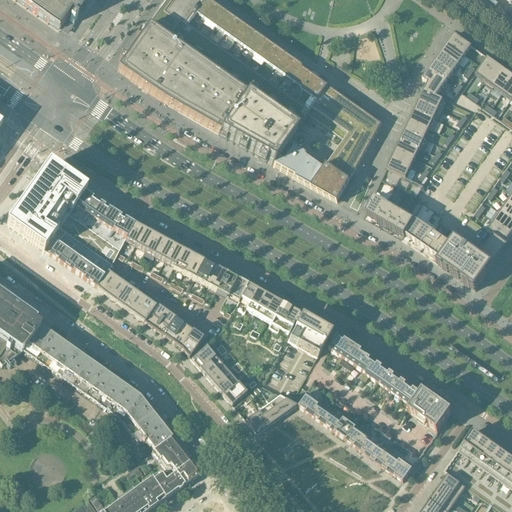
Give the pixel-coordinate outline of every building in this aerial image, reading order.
[(8,0),(47,26),(58,34),(58,33),(60,31),(59,32),(67,37),(75,24),(75,23),(86,7),(80,2),(81,0),(8,0)] [(277,66),(267,59),(258,52),(248,45),(238,38),(228,31),(219,24),(209,18),(199,11),(205,2),(202,0),(168,0),(143,37),(138,43),(126,61),(121,68),(119,70),(116,74),(119,77),(126,81),(131,84),(133,86),(141,92),(149,97),(155,101),(159,104),(163,107),(170,111),(175,114),(187,121),(196,126),(208,133),(218,138),(219,138),(226,142),(238,150),(245,153),(258,161),(265,165),(272,169),(288,146),(308,118),(329,89),(323,85),(316,94),(307,87),(297,80),(287,73),(277,66)] [(212,6),(205,2),(199,11),(209,18),(215,9),(212,6)] [(218,11),(215,9),(209,18),(219,24),(225,16),(218,11)] [(231,20),(225,16),(219,24),(228,31),(234,23),(231,20)] [(238,25),(234,23),(228,31),(238,38),(244,30),(238,25)] [(251,34),(244,30),(238,38),(248,45),(254,36),(251,34)] [(258,39),(254,36),(248,45),(258,52),(264,43),(258,39)] [(454,36),(447,46),(465,58),(471,49),(454,36)] [(266,45),(264,43),(258,52),(267,59),(274,50),(270,48),(266,45)] [(447,46),(441,54),(460,68),(463,70),(469,61),(465,58),(447,46)] [(277,53),(274,50),(267,59),(277,66),(283,57),(277,53)] [(441,54),(435,63),(452,76),(454,77),(460,68),(441,54)] [(290,62),(283,57),(277,66),(287,73),(293,64),(290,62)] [(481,69),(475,77),(484,83),(484,84),(496,66),(487,60),(481,69)] [(435,63),(429,72),(446,84),(452,76),(435,63)] [(297,67),(293,64),(287,73),(297,80),(303,71),(297,67)] [(484,83),(482,85),(483,86),(492,92),(505,73),(496,66),(484,84),(484,83)] [(310,76),(303,71),(297,80),(307,87),(313,78),(310,76)] [(429,72),(422,81),(427,85),(424,92),(436,98),(439,94),(443,96),(450,87),(446,84),(429,72)] [(492,92),(490,94),(499,101),(502,96),(511,81),(511,77),(505,73),(492,92)] [(316,80),(313,78),(307,87),(316,94),(323,85),(316,80)] [(511,81),(502,96),(511,102),(511,100),(511,81)] [(324,171),(288,146),(272,169),(276,171),(310,190),(337,205),(349,183),(353,177),(381,126),(363,114),(330,90),(329,89),(308,118),(344,143),(327,167),(324,171)] [(424,92),(419,103),(442,114),(447,104),(436,98),(424,92)] [(419,103),(414,113),(438,124),(442,114),(419,103)] [(414,113),(410,122),(429,132),(439,136),(443,126),(438,124),(414,113)] [(410,122),(405,132),(424,141),(429,132),(410,122)] [(405,132),(401,142),(420,151),(419,152),(424,154),(424,153),(429,143),(424,141),(405,132)] [(401,142),(396,152),(415,161),(419,152),(420,151),(401,142)] [(396,152),(391,162),(410,171),(415,161),(396,152)] [(391,162),(387,171),(406,180),(410,171),(391,162)] [(14,216),(6,228),(7,229),(43,254),(58,233),(59,231),(69,218),(75,208),(84,196),(86,194),(65,179),(50,168),(48,167),(43,174),(45,175),(43,179),(41,177),(34,187),(36,188),(34,191),(32,190),(25,200),(27,201),(25,204),(23,203),(16,212),(18,213),(16,217),(14,216)] [(386,172),(381,184),(394,190),(404,195),(414,199),(416,200),(424,189),(406,180),(387,171),(386,172)] [(95,203),(84,196),(75,208),(85,215),(87,216),(95,203)] [(373,200),(365,217),(376,223),(385,206),(373,200)] [(106,210),(95,203),(87,216),(88,217),(98,223),(106,210)] [(511,210),(504,205),(498,214),(511,223),(511,210)] [(385,206),(376,223),(385,228),(394,212),(385,206)] [(118,219),(106,210),(98,223),(110,231),(111,232),(118,219)] [(492,210),(486,219),(492,222),(511,236),(511,234),(511,223),(498,214),(492,210)] [(394,212),(385,228),(394,233),(404,217),(394,212)] [(404,217),(394,233),(403,239),(404,239),(405,237),(404,237),(413,223),(413,222),(404,217)] [(133,227),(118,219),(111,232),(113,233),(126,241),(133,227)] [(413,223),(404,237),(405,237),(413,243),(424,228),(414,221),(414,220),(413,222),(413,223)] [(492,222),(485,232),(489,234),(494,238),(493,238),(494,238),(494,239),(504,246),(505,245),(511,236),(492,222)] [(134,249),(143,233),(133,227),(126,241),(124,244),(134,249)] [(424,228),(413,243),(422,250),(433,234),(424,228)] [(144,255),(153,238),(143,233),(134,249),(144,255)] [(433,234),(422,250),(431,256),(442,240),(433,234)] [(154,260),(163,243),(153,238),(144,255),(154,260)] [(437,266),(436,268),(448,276),(449,274),(451,276),(450,278),(459,284),(460,282),(464,285),(463,287),(474,295),(475,293),(492,269),(495,265),(498,261),(500,258),(508,247),(505,245),(504,246),(494,239),(494,238),(493,238),(484,251),(480,256),(479,259),(477,257),(471,253),(469,252),(456,243),(455,242),(451,247),(440,262),(437,266)] [(442,240),(431,256),(440,262),(451,247),(442,240)] [(69,250),(59,243),(48,258),(59,266),(70,250),(69,250)] [(163,265),(172,248),(163,243),(154,260),(163,265)] [(173,271),(182,254),(172,248),(163,265),(172,270),(172,271),(173,271)] [(72,252),(70,250),(59,266),(71,273),(82,258),(72,252)] [(182,277),(192,259),(182,254),(173,271),(182,276),(182,277)] [(92,266),(82,258),(71,273),(82,282),(94,266),(92,266)] [(193,283),(203,265),(192,259),(182,277),(193,283)] [(203,289),(213,270),(203,265),(193,283),(203,289)] [(95,268),(94,266),(82,282),(95,291),(103,280),(106,275),(105,275),(95,268)] [(215,295),(225,277),(213,270),(203,289),(215,295)] [(106,298),(117,282),(114,280),(107,275),(106,275),(103,280),(95,291),(106,298)] [(226,301),(236,283),(225,277),(215,295),(225,300),(225,301),(226,301)] [(114,305),(126,288),(120,284),(117,282),(106,298),(114,305)] [(236,307),(247,288),(236,283),(226,301),(236,307)] [(124,312),(136,295),(133,293),(126,288),(114,305),(124,312)] [(243,317),(256,294),(247,289),(234,312),(243,317)] [(500,305),(511,313),(511,310),(511,290),(500,305)] [(253,317),(264,298),(256,294),(243,317),(251,322),(254,318),(253,317)] [(133,318),(145,301),(139,297),(136,295),(124,312),(133,318)] [(0,368),(1,370),(22,354),(40,329),(34,325),(35,324),(0,298),(0,368)] [(262,322),(273,303),(264,298),(253,317),(254,318),(262,322)] [(143,325),(156,307),(155,306),(154,308),(150,306),(145,301),(133,318),(143,325)] [(270,327),(281,308),(273,303),(262,322),(270,327)] [(152,331),(165,313),(156,307),(143,325),(152,331)] [(287,337),(298,318),(281,308),(270,327),(268,331),(276,336),(279,332),(287,337)] [(161,338),(174,320),(165,313),(152,331),(161,338)] [(171,344),(183,327),(174,321),(175,320),(174,320),(161,338),(171,344)] [(329,338),(300,322),(287,344),(316,361),(329,338)] [(180,351),(192,334),(183,327),(171,344),(180,351)] [(48,372),(66,348),(40,329),(22,354),(48,372)] [(188,360),(202,341),(192,334),(180,351),(188,360)] [(334,338),(326,352),(329,354),(338,360),(341,362),(350,348),(346,346),(343,344),(337,340),(334,338)] [(72,389),(90,365),(66,348),(48,372),(72,389)] [(341,362),(338,367),(350,374),(353,369),(353,370),(362,356),(357,353),(354,351),(350,348),(341,362)] [(199,372),(214,359),(205,349),(190,363),(199,372)] [(362,356),(353,370),(362,375),(365,378),(374,364),(371,362),(368,360),(362,356)] [(207,381),(222,368),(214,359),(199,372),(207,381)] [(374,364),(365,378),(369,380),(377,386),(386,372),(381,369),(378,367),(374,364)] [(96,406),(114,382),(90,365),(72,389),(96,406)] [(215,390),(230,377),(222,368),(207,381),(215,390)] [(386,372),(377,386),(386,392),(389,394),(398,381),(395,378),(392,376),(386,372)] [(223,399),(238,386),(230,377),(215,390),(223,399)] [(398,381),(389,394),(392,396),(401,402),(410,389),(405,385),(402,383),(398,381)] [(118,422),(139,400),(114,382),(96,406),(118,422)] [(246,395),(238,386),(223,399),(231,408),(246,395)] [(410,389),(401,402),(409,408),(412,410),(412,411),(422,398),(421,397),(418,395),(415,393),(410,389)] [(409,415),(409,416),(419,422),(421,419),(430,425),(427,428),(428,429),(437,435),(437,436),(452,416),(423,395),(421,397),(422,398),(412,411),(412,410),(409,415)] [(300,404),(296,409),(308,418),(318,405),(314,402),(305,396),(300,404)] [(266,403),(265,403),(268,407),(279,421),(296,409),(290,406),(274,397),(266,403)] [(131,438),(154,420),(139,400),(118,422),(131,438)] [(318,405),(308,418),(320,426),(329,413),(321,407),(318,405)] [(268,407),(257,414),(268,429),(279,421),(268,407)] [(329,413),(320,426),(332,434),(341,421),(338,419),(329,413)] [(257,414),(245,423),(256,437),(268,429),(257,414)] [(178,450),(154,420),(131,438),(138,447),(142,445),(143,446),(145,444),(153,454),(152,455),(159,464),(178,450)] [(341,421),(332,434),(344,443),(353,429),(344,423),(341,421)] [(353,429),(344,443),(355,451),(365,438),(361,435),(353,429)] [(450,467),(444,475),(445,476),(448,478),(465,490),(465,491),(475,498),(480,502),(483,504),(485,505),(494,511),(511,511),(511,461),(473,434),(459,453),(455,460),(450,467)] [(365,438),(355,451),(367,459),(376,446),(368,440),(365,438)] [(376,446),(367,459),(379,467),(388,454),(385,452),(376,446)] [(133,511),(149,511),(186,486),(197,479),(197,475),(178,450),(159,464),(165,471),(167,470),(173,478),(168,481),(167,480),(164,483),(159,476),(125,499),(133,511)] [(388,454),(379,467),(391,476),(400,463),(391,457),(388,454)] [(400,463),(391,476),(401,483),(403,484),(415,468),(414,467),(403,459),(400,463)] [(133,461),(122,469),(124,473),(136,464),(133,461)] [(149,473),(142,463),(137,466),(144,476),(149,473)] [(136,469),(125,478),(127,481),(135,476),(137,479),(141,476),(136,469)] [(448,478),(442,486),(459,499),(465,491),(465,490),(448,478)] [(442,486),(436,495),(453,507),(459,499),(442,486)] [(95,489),(83,498),(86,501),(97,493),(95,489)] [(436,495),(430,503),(442,511),(449,511),(453,507),(436,495)] [(102,511),(104,511),(94,498),(89,502),(96,511),(102,511)] [(133,511),(125,499),(122,502),(109,511),(107,511),(133,511)] [(93,511),(87,503),(82,507),(86,511),(93,511)] [(442,511),(430,503),(424,511),(442,511)]
